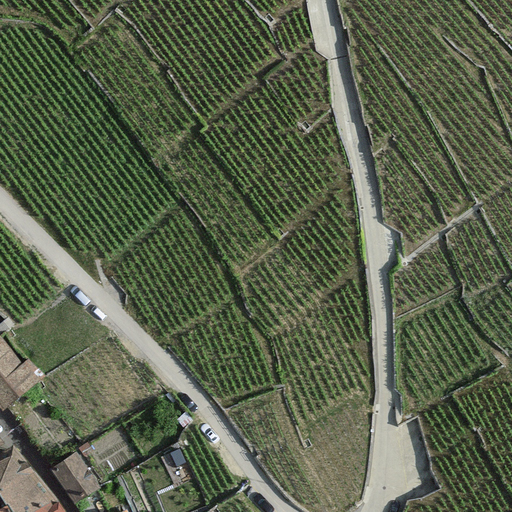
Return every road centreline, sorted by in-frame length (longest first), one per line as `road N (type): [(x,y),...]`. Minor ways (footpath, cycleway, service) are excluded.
road 1 (track): [(376,511),(387,463),(383,302),(369,188),(329,0)]
road 2 (tertiary): [(0,415),(72,511)]
